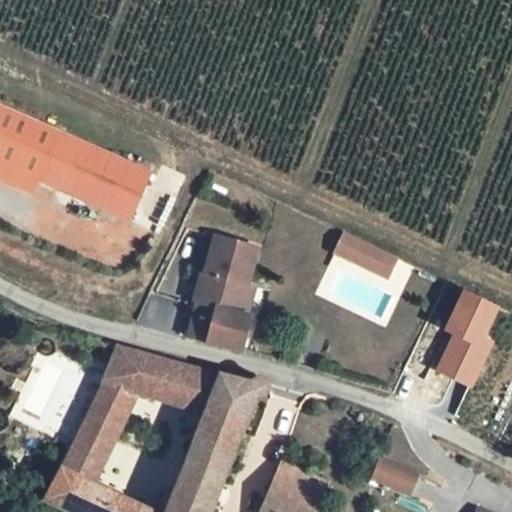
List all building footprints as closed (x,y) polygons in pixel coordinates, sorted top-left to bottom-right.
[(152,171),(0,104),(0,163),(130,221),(152,171)] [(341,231),(331,256),(389,279),(399,254),(341,231)] [(198,301),(189,336),(239,349),(248,315),(247,315),(241,313),(247,286),(258,247),(216,235),(198,301)] [(255,288),(247,286),(241,313),(247,315),(255,288)] [(62,467),(46,498),(75,511),(210,511),(256,395),(260,395),(266,393),(268,389),(269,386),(268,381),(264,377),(260,376),(258,376),(254,377),(252,379),(250,384),(119,346),(104,380),(137,391),(205,412),(174,493),(166,511),(154,511),(92,482),(62,467)] [(92,482),(137,391),(104,380),(90,413),(62,467),(92,482)] [(355,415),(357,420),(358,421),(361,422),(363,420),(364,417),(364,413),(361,411),(358,411),(355,412),(355,414),(355,415)] [(378,456),(368,480),(410,496),(419,471),(378,456)] [(316,511),(329,482),(282,462),(259,511),(316,511)] [(167,490),(158,511),(166,511),(174,493),(167,490)]
